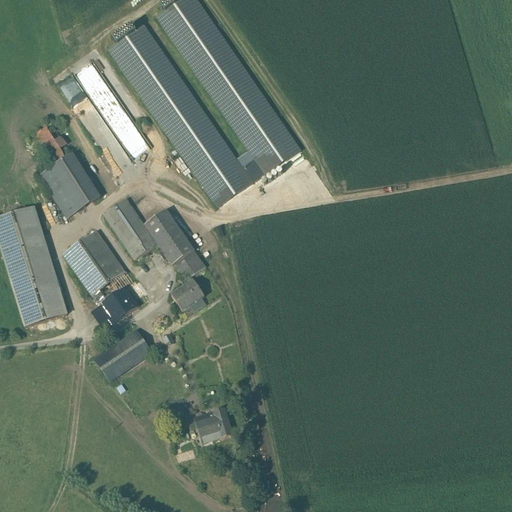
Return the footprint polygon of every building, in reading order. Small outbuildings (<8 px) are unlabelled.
[(164,14),(157,19),(266,176),(300,152),(194,0),(184,0),(164,14)] [(164,14),(184,0),(183,0),(171,0),(160,8),(164,14)] [(117,47),(136,33),(132,27),(112,40),(117,47)] [(117,47),(109,52),(218,209),(252,185),(242,171),(143,28),(136,33),(117,47)] [(67,93),(77,90),(74,80),(64,82),(67,93)] [(134,167),(114,128),(128,121),(106,80),(93,87),(96,92),(90,95),(93,100),(97,97),(100,101),(95,104),(99,111),(84,119),(115,177),(134,167)] [(38,134),(59,166),(73,157),(54,124),(38,134)] [(264,177),(247,154),(238,161),(254,184),(264,177)] [(59,166),(40,179),(66,221),(100,199),(73,157),(59,166)] [(144,225),(127,201),(104,217),(135,262),(158,246),(144,225)] [(0,220),(0,246),(26,330),(67,317),(34,210),(0,220)] [(205,269),(167,210),(144,225),(158,246),(182,284),(205,269)] [(127,275),(97,232),(66,254),(73,264),(95,248),(103,260),(118,281),(127,275)] [(95,248),(73,264),(81,276),(103,260),(95,248)] [(103,260),(81,276),(95,297),(118,281),(103,260)] [(205,298),(193,280),(171,296),(183,313),(205,298)] [(95,297),(93,299),(99,307),(108,320),(113,327),(139,308),(126,289),(124,290),(118,281),(95,297)] [(108,320),(99,307),(91,313),(100,326),(108,320)] [(137,334),(95,363),(110,383),(151,355),(137,334)] [(176,341),(173,334),(162,339),(165,346),(176,341)] [(214,414),(195,420),(203,446),(235,438),(227,409),(213,411),(214,414)] [(195,454),(176,460),(177,464),(196,459),(195,454)]
